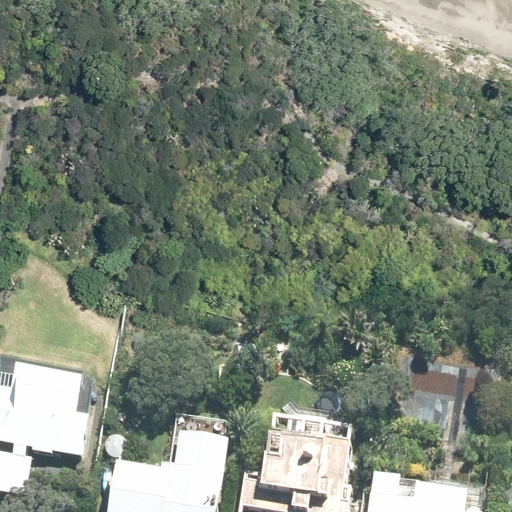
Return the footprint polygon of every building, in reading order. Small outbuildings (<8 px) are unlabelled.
[(220,370),(218,387),(235,389),(238,372),(220,370)] [(81,383),(17,373),(14,387),(0,385),(0,450),(14,452),(12,462),(0,460),(0,497),(24,501),(30,465),(24,464),(25,455),(32,456),(32,457),(63,463),(63,460),(82,463),(88,424),(74,422),(81,383)] [(346,511),(347,509),(341,508),(352,442),(272,428),(268,454),(263,453),(261,465),(266,466),(261,499),(293,505),(291,511),(346,511)] [(221,499),(230,451),(180,442),(174,475),(150,471),(149,479),(117,474),(110,511),(216,511),(219,498),(221,499)] [(370,511),(487,511),(491,488),(426,478),(425,488),(399,485),(398,486),(375,483),(370,511)]
